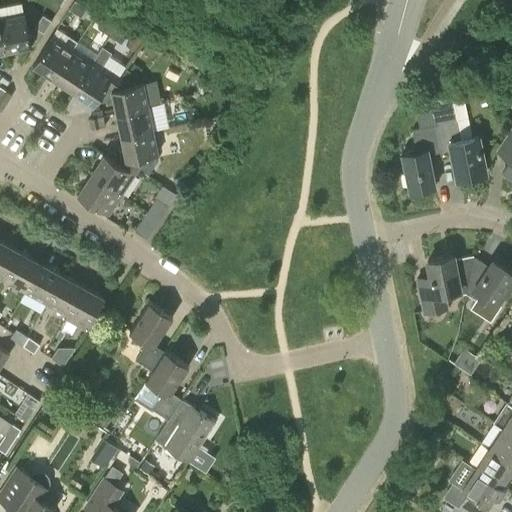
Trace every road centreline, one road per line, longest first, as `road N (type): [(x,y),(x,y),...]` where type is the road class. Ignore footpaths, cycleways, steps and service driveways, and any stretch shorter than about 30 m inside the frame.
road 1 (residential): [(384,339),(246,365),(168,272),(40,191)]
road 2 (residential): [(363,234),(356,150),(405,0)]
road 3 (residential): [(341,511),(386,438),(394,396),(384,339)]
road 4 (residential): [(511,227),(456,215),(363,234)]
